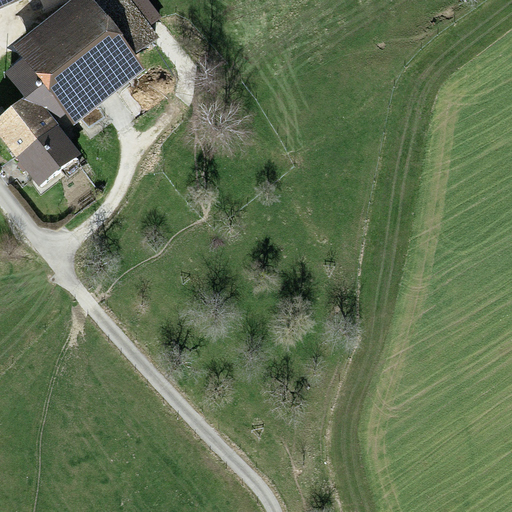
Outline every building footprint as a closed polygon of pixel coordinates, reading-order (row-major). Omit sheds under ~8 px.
[(0,0),(0,8),(21,0),(0,0)] [(101,0),(73,0),(18,41),(29,57),(70,113),(77,123),(151,70),(142,55),(105,5),(101,0)] [(153,0),(111,0),(105,5),(142,55),(176,31),(153,0)] [(70,113),(29,57),(13,71),(31,88),(56,124),(70,113)] [(56,124),(31,88),(0,109),(0,123),(42,183),(80,157),(56,124)]
